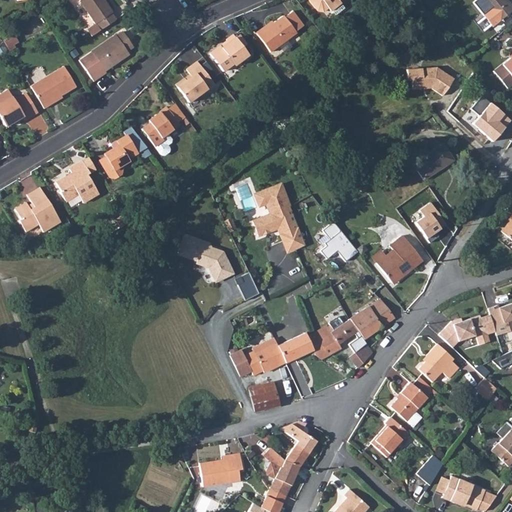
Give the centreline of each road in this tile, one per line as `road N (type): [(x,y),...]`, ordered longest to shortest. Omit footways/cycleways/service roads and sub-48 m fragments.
road 1 (residential): [(244,0),(184,31),(98,118),(0,177)]
road 2 (residential): [(339,411),(423,308),(451,289)]
road 3 (residential): [(339,411),(176,438)]
road 4 (residential): [(511,157),(451,264),(451,289)]
